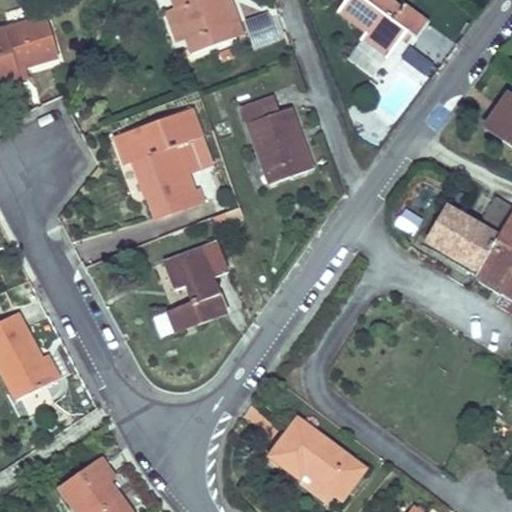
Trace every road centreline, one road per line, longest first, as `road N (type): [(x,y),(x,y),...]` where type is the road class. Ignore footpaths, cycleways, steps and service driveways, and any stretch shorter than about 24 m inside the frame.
road 1 (residential): [(346,216),(385,255),(323,353),(317,384),(327,406),(475,511)]
road 2 (residential): [(33,148),(29,221),(164,470)]
road 3 (residential): [(346,216),(164,470)]
road 4 (residential): [(507,0),(359,199)]
road 5 (residential): [(286,2),(359,199)]
road 6 (unknown): [(385,255),(511,309)]
